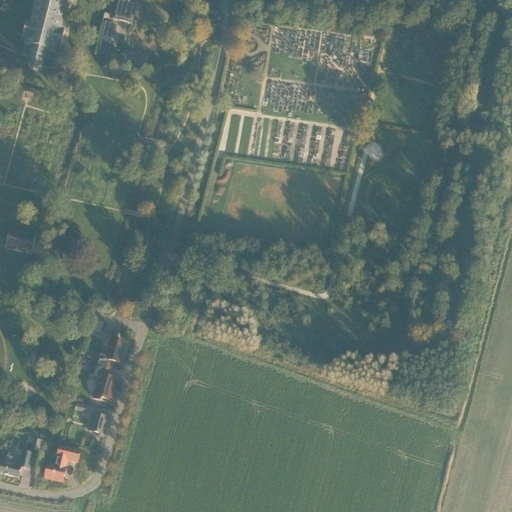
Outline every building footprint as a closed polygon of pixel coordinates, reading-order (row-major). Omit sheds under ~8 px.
[(37,0),(35,7),(34,6),(33,8),(35,8),(33,16),(32,15),(31,17),(32,17),(31,24),(26,23),(26,24),(21,23),(19,34),(24,36),(23,38),(22,38),(22,40),(26,41),(25,46),(24,45),(24,47),(25,47),(23,55),(32,57),(31,61),(30,60),(30,61),(30,62),(31,64),(30,65),(30,67),(32,66),(33,68),(32,70),(33,70),(34,69),(37,69),(37,70),(38,71),(38,69),(41,68),(42,69),(43,69),(43,68),(43,65),(46,65),(46,67),(53,68),(54,63),(61,64),(65,49),(62,48),(66,33),(61,32),(63,25),(64,25),(65,23),(63,23),(65,16),(67,15),(66,14),(68,7),(69,7),(69,6),(68,5),(69,0),(37,0)] [(133,26),(138,5),(118,0),(113,21),(133,26)] [(116,26),(105,24),(102,38),(113,40),(116,26)] [(146,64),(147,57),(140,56),(140,58),(132,56),(133,54),(127,52),(125,59),(124,64),(145,68),(146,64)] [(365,96),(366,88),(360,87),(360,89),(358,89),(358,95),(365,96)] [(0,247),(32,255),(36,237),(10,231),(9,233),(4,232),(3,234),(0,233),(0,247)] [(94,362),(94,364),(96,365),(111,370),(113,362),(122,365),(129,342),(120,339),(121,337),(119,336),(118,336),(112,334),(105,357),(97,354),(96,357),(94,362)] [(89,371),(91,364),(85,362),(83,369),(89,371)] [(92,370),(92,372),(91,373),(91,375),(96,376),(100,377),(96,392),(94,399),(96,400),(101,401),(101,402),(103,402),(103,400),(112,402),(118,379),(109,377),(111,370),(96,365),(94,364),(94,365),(92,370)] [(87,406),(77,403),(75,410),(85,413),(87,406)] [(89,432),(96,433),(105,436),(109,418),(94,414),(89,432)] [(39,454),(42,442),(34,440),(31,452),(39,454)] [(81,451),(60,446),(58,457),(56,457),(52,460),(50,465),(48,464),(45,479),(63,483),(67,469),(65,468),(67,460),(78,463),(81,451)] [(19,467),(11,465),(9,465),(6,475),(20,479),(22,468),(30,470),(34,454),(23,451),(19,467)] [(0,474),(6,475),(9,465),(11,465),(13,457),(8,456),(6,464),(0,462),(0,474)]
